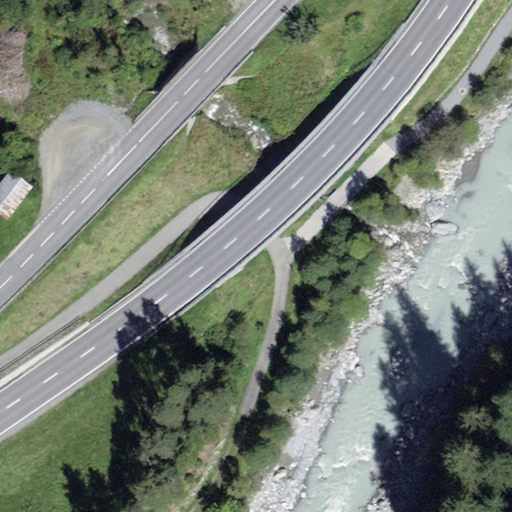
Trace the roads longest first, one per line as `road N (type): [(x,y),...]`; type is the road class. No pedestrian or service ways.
road 1 (primary): [(449,0),(329,149),(267,207),(0,410)]
road 2 (unclassified): [(0,283),(273,0)]
road 3 (track): [(0,360),(101,288),(202,200),(223,198),(289,245)]
road 4 (track): [(289,245),(436,112),(511,20)]
road 5 (track): [(194,511),(246,408),(278,312),(289,245)]
